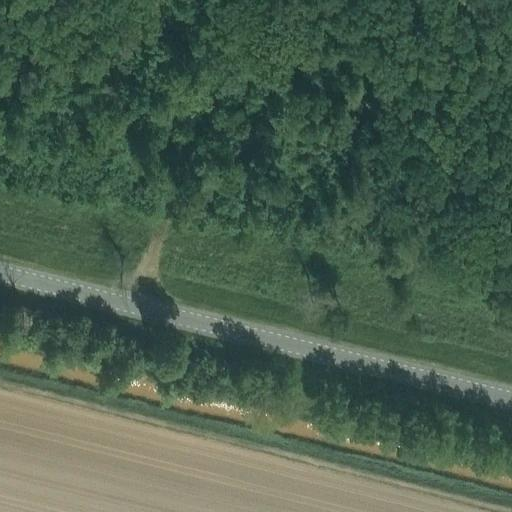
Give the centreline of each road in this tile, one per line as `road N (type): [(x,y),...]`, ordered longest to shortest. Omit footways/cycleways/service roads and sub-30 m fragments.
road 1 (tertiary): [(511,401),(0,274)]
road 2 (track): [(140,309),(186,145),(245,0)]
